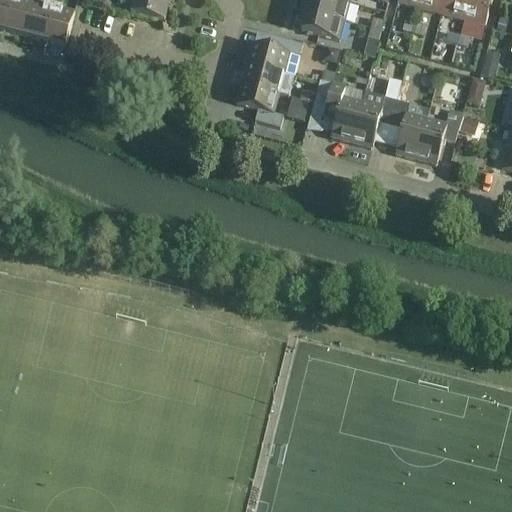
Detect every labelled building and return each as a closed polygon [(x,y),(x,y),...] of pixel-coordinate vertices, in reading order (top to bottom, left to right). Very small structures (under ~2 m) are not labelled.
[(0,0),(0,31),(4,32),(12,0),(0,0)] [(18,0),(12,0),(4,32),(24,38),(33,4),(18,0)] [(163,0),(134,0),(130,15),(164,24),(168,11),(173,13),(175,3),(163,0)] [(309,0),(306,15),(344,25),(349,6),(325,0),(309,0)] [(419,11),(422,0),(398,0),(397,5),(419,11)] [(441,17),(445,0),(422,0),(419,11),(441,17)] [(463,23),(469,0),(445,0),(441,17),(463,23)] [(469,0),(463,23),(485,28),(492,0),(469,0)] [(45,43),(54,9),(33,4),(24,38),(45,43)] [(66,49),(75,15),(54,9),(45,43),(66,49)] [(301,34),(332,42),(330,50),(351,55),(353,47),(340,44),(344,25),(306,15),(301,34)] [(496,33),(505,35),(508,20),(499,18),(496,33)] [(371,32),(380,34),(383,24),(374,22),(371,32)] [(404,33),(413,36),(415,27),(406,24),(404,33)] [(415,27),(413,36),(424,39),(427,30),(415,27)] [(380,34),(371,32),(369,41),(378,44),(380,34)] [(506,37),(492,34),(489,42),(504,46),(506,37)] [(459,38),(449,35),(448,35),(446,44),(441,42),(436,63),(451,67),(455,47),(457,47),(459,38)] [(459,38),(457,47),(468,50),(470,41),(459,38)] [(247,67),(294,79),(303,47),(277,40),(274,52),(253,46),(247,67)] [(373,62),(378,44),(369,41),(364,60),(373,62)] [(391,79),(402,82),(405,69),(406,69),(406,68),(395,64),(391,79)] [(294,79),(247,67),(242,87),(278,96),(278,97),(289,100),(294,79)] [(484,67),(481,79),(494,82),(497,71),(484,67)] [(405,69),(402,82),(416,86),(420,73),(406,69),(405,69)] [(332,88),(335,76),(324,74),(321,85),(332,88)] [(335,76),(332,88),(326,113),(337,115),(331,141),(351,146),(362,106),(365,96),(342,90),(345,79),(335,76)] [(319,84),(318,90),(313,109),(326,113),(332,88),(321,85),(319,84)] [(511,87),(501,85),(497,96),(511,99),(511,91),(511,87)] [(280,131),(284,117),(274,114),(278,97),(278,96),(242,87),(236,107),(258,113),(255,124),(280,131)] [(300,102),(311,105),(313,97),(302,94),(300,102)] [(362,106),(351,146),(372,151),(379,127),(390,130),(396,104),(365,96),(362,106)] [(291,101),(286,120),(304,125),(309,106),(291,101)] [(396,104),(390,130),(401,133),(395,157),(416,163),(426,123),(407,118),(410,108),(396,104)] [(450,111),(448,116),(460,118),(462,108),(456,107),(450,111)] [(459,121),(460,118),(448,116),(448,118),(449,118),(446,128),(426,123),(416,163),(436,168),(443,143),(455,146),(461,121),(459,121)] [(464,120),(459,134),(475,139),(479,125),(464,120)] [(511,154),(506,153),(501,171),(511,173),(511,154)]
